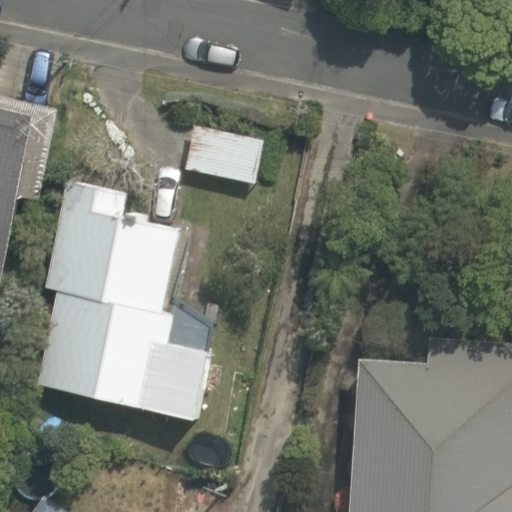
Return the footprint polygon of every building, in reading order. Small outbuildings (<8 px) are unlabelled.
[(0,219),(14,119),(0,116),(0,219)] [(256,135),(186,123),(178,169),(247,181),(256,135)] [(113,209),(117,183),(59,175),(30,388),(187,409),(212,222),(113,209)] [(511,511),(511,327),(412,322),(410,354),(339,349),(329,511),(511,511)] [(19,511),(60,511),(33,493),(19,511)]
